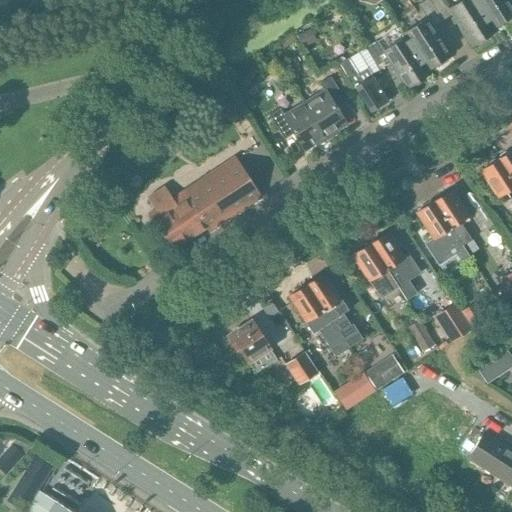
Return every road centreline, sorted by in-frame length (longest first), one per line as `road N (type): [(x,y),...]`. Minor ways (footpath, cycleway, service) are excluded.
road 1 (residential): [(125,299),(511,49)]
road 2 (secondary): [(336,511),(62,345)]
road 3 (secondary): [(25,402),(205,511)]
road 4 (residential): [(61,174),(178,0)]
road 5 (residential): [(62,345),(38,294),(34,257),(50,202)]
